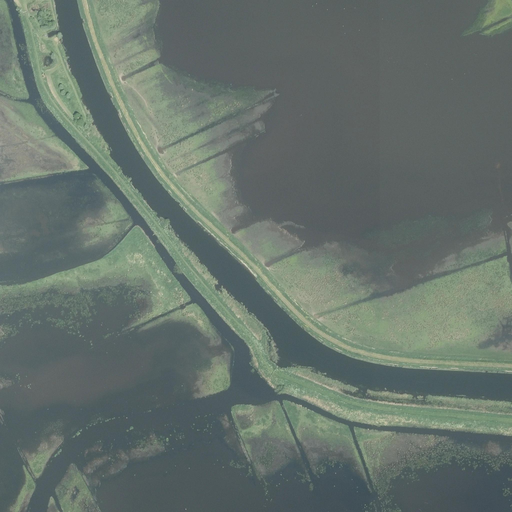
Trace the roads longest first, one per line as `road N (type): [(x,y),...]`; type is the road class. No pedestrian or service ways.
road 1 (track): [(25,16),(49,100),(272,371),(372,407),(511,421)]
road 2 (track): [(511,364),(385,355),(325,333),(186,187),(117,98),(84,0)]
